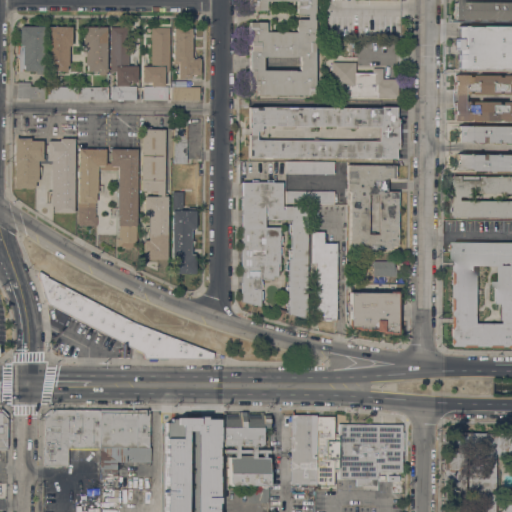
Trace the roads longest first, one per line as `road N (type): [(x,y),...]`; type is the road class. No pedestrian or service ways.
road 1 (tertiary): [(420,368),(163,296),(0,203)]
road 2 (tertiary): [(420,368),(425,0)]
road 3 (secondary): [(511,366),(166,376),(154,385)]
road 4 (secondary): [(154,385),(511,405)]
road 5 (residential): [(218,316),(221,0)]
road 6 (tertiary): [(25,384),(26,316),(0,232)]
road 7 (residential): [(23,511),(25,384)]
